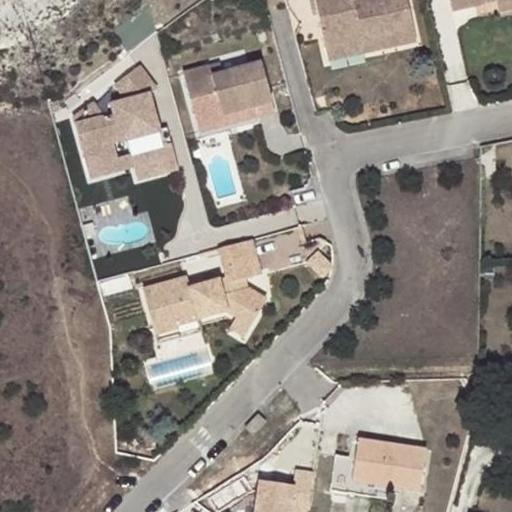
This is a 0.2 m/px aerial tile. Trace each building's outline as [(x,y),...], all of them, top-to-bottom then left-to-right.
[(352,43),(355,53),(407,45),(398,0),(350,0),(345,1),(345,0),(307,0),(316,49),(352,43)] [(511,0),(443,0),(447,15),(480,11),(480,1),(487,0),(489,0),(491,10),(511,7),(511,0)] [(480,11),(491,10),(489,0),(487,0),(480,1),(480,11)] [(511,16),(511,7),(491,10),(492,19),(511,16)] [(317,59),(355,53),(352,43),(316,49),(317,59)] [(215,66),(202,70),(204,78),(217,75),(215,66)] [(175,77),(182,108),(257,95),(250,67),(217,75),(204,78),(202,70),(175,77)] [(119,110),(96,123),(142,115),(139,105),(148,98),(128,73),(106,91),(119,110)] [(257,95),(182,108),(185,124),(243,110),(245,119),(261,115),(257,95)] [(243,110),(185,124),(187,133),(245,119),(243,110)] [(67,126),(67,128),(96,123),(86,113),(67,126)] [(96,123),(67,128),(76,170),(107,162),(104,148),(111,145),(112,149),(117,148),(122,173),(126,188),(168,176),(159,136),(150,140),(142,115),(96,123)] [(107,162),(76,170),(78,184),(122,173),(117,148),(112,149),(111,145),(104,148),(107,162)] [(240,253),(208,261),(214,286),(217,295),(206,297),(204,289),(176,296),(174,286),(133,297),(141,343),(164,338),(162,335),(160,327),(182,322),(184,329),(213,321),(225,327),(220,338),(231,345),(251,310),(231,298),(222,301),(220,291),(230,287),(246,284),(240,253)] [(217,295),(214,286),(204,289),(206,297),(217,295)] [(231,298),(230,287),(220,291),(222,301),(231,298)] [(162,335),(184,329),(182,322),(160,327),(162,335)] [(324,467),(324,501),(348,501),(348,490),(377,491),(378,491),(419,491),(420,449),(349,448),(349,467),(324,467)] [(207,461),(194,474),(201,481),(214,468),(207,461)] [(253,511),(291,511),(295,483),(257,478),(253,511)] [(348,490),(348,501),(377,501),(378,491),(377,491),(348,490)]
